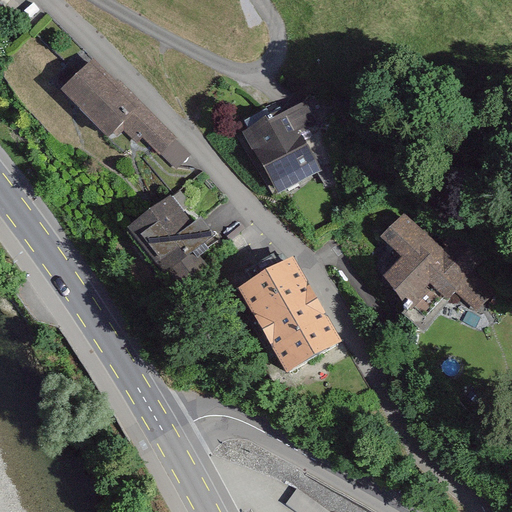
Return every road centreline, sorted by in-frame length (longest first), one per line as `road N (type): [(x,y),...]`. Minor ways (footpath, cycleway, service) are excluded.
road 1 (residential): [(483,511),(403,424),(296,239),(43,0)]
road 2 (primary): [(0,187),(166,434)]
road 3 (residential): [(98,0),(221,67),(260,77),(279,60),(275,30),(258,0)]
road 4 (residential): [(166,434),(203,417),(235,418),(406,511)]
